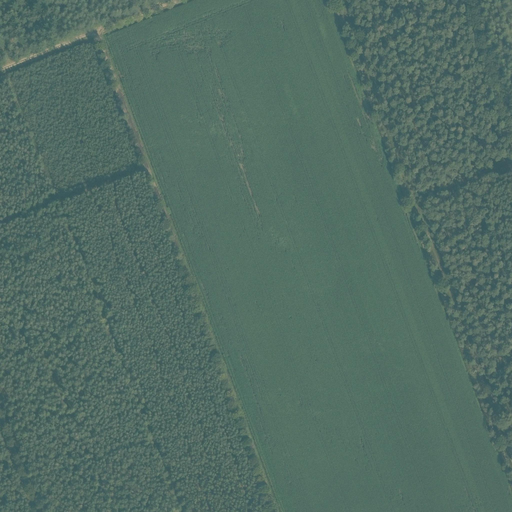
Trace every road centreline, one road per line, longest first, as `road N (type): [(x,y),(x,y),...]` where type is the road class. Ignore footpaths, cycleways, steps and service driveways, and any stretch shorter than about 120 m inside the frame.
road 1 (track): [(511,472),(336,0)]
road 2 (track): [(271,511),(144,164)]
road 3 (track): [(0,72),(178,0)]
road 4 (track): [(144,164),(0,222)]
road 5 (track): [(144,164),(95,33)]
